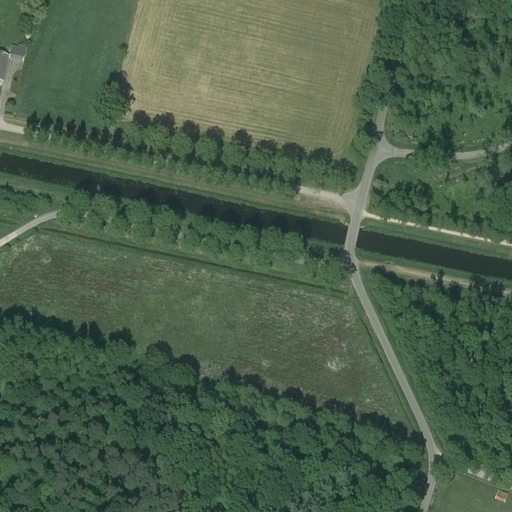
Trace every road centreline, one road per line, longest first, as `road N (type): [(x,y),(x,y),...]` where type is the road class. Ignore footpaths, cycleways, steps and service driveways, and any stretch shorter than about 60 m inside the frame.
road 1 (unclassified): [(359,202),(0,125)]
road 2 (unclassified): [(349,258),(304,262),(62,211),(30,224)]
road 3 (unclassified): [(435,458),(349,258)]
road 4 (unclassified): [(373,149),(409,0)]
road 5 (unclassified): [(373,149),(461,156),(511,142)]
